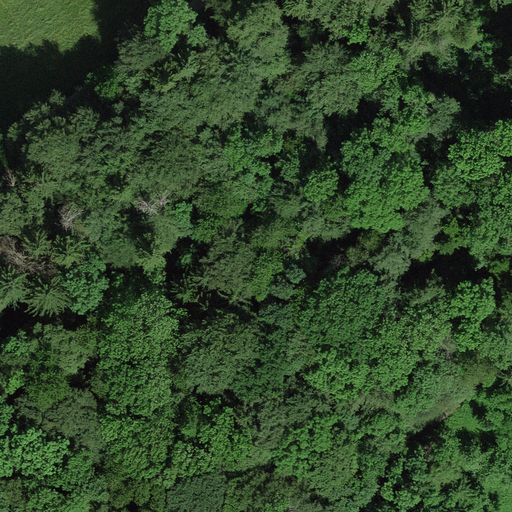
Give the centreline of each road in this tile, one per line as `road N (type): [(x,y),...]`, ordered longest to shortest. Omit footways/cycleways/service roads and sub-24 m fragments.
road 1 (track): [(352,511),(511,345)]
road 2 (track): [(0,125),(157,0)]
